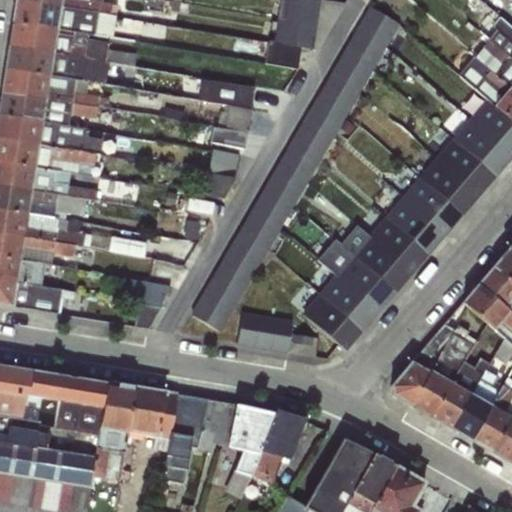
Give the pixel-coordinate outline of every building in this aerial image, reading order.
[(86,35),(93,36),(96,13),(61,7),(22,0),(13,0),(11,22),(57,30),(86,35)] [(100,0),(22,0),(61,7),(96,13),(114,16),(116,5),(101,1),(100,0)] [(304,45),(318,46),(322,0),(279,0),(273,63),(302,66),(304,45)] [(189,316),(225,336),(406,29),(371,10),(189,316)] [(511,31),(499,19),(492,26),(486,22),(478,31),(488,40),(511,60),(511,31)] [(86,35),(57,30),(11,22),(7,45),(54,53),(104,63),(133,67),(134,55),(106,49),(107,45),(85,40),(86,35)] [(511,60),(488,40),(473,58),(508,88),(511,91),(511,60)] [(86,83),(101,84),(104,63),(54,53),(7,45),(3,68),(50,76),(86,83)] [(511,122),(511,91),(508,88),(473,58),(457,76),(493,106),(511,122)] [(86,83),(50,76),(3,68),(0,89),(0,90),(46,99),(97,108),(99,97),(85,94),(86,83)] [(220,141),(252,142),(255,80),(203,78),(202,100),(222,101),(220,141)] [(97,108),(46,99),(0,90),(0,114),(43,122),(67,126),(68,115),(95,119),(97,108)] [(511,156),(511,154),(511,122),(493,106),(476,126),(511,156)] [(94,156),(99,156),(102,141),(85,137),(86,130),(67,126),(43,122),(0,114),(0,138),(39,145),(94,156)] [(494,175),(511,156),(476,126),(459,145),(494,175)] [(94,156),(39,145),(0,138),(0,161),(35,168),(68,174),(71,163),(92,167),(94,156)] [(477,195),(494,175),(459,145),(442,165),(477,195)] [(207,191),(234,195),(240,152),(214,148),(207,191)] [(68,174),(35,168),(0,161),(0,185),(32,191),(94,201),(95,191),(67,185),(68,174)] [(460,214),(477,195),(442,165),(425,184),(460,214)] [(443,234),(460,214),(425,184),(408,204),(443,234)] [(94,201),(32,191),(0,185),(0,209),(28,214),(52,218),(53,211),(91,217),(94,201)] [(426,253),(443,234),(408,204),(391,223),(426,253)] [(52,218),(28,214),(0,209),(0,232),(24,237),(83,247),(85,234),(66,229),(66,221),(52,218)] [(409,273),(426,253),(391,223),(374,243),(409,273)] [(83,247),(24,237),(0,232),(0,256),(21,260),(81,269),(83,247)] [(393,292),(409,273),(374,243),(357,262),(393,292)] [(511,252),(508,249),(492,267),(511,284),(511,252)] [(21,260),(0,256),(0,281),(15,285),(21,260)] [(150,323),(153,303),(171,306),(178,263),(156,259),(153,280),(137,277),(134,296),(144,298),(140,321),(150,323)] [(376,312),(393,292),(357,262),(341,281),(376,312)] [(511,284),(492,267),(478,284),(511,314),(511,284)] [(15,285),(0,281),(0,305),(12,307),(15,285)] [(359,331),(376,312),(341,281),(324,301),(359,331)] [(511,314),(478,284),(461,303),(484,324),(493,331),(503,338),(493,359),(503,365),(511,352),(511,314)] [(60,291),(15,285),(12,307),(56,314),(60,291)] [(342,351),(359,331),(324,301),(307,320),(342,351)] [(241,344),(291,350),(295,316),(244,311),(241,344)] [(409,406),(452,330),(442,323),(389,386),(390,395),(409,406)] [(493,331),(484,324),(475,337),(429,418),(448,429),(484,371),(487,366),(477,359),(493,331)] [(452,330),(409,406),(429,418),(475,337),(457,325),(452,330)] [(0,392),(27,397),(32,370),(0,364),(0,392)] [(27,397),(23,422),(98,435),(107,382),(32,370),(27,397)] [(484,371),(448,429),(471,441),(498,392),(490,386),(495,378),(484,371)] [(498,392),(471,441),(490,452),(511,411),(511,383),(506,379),(498,392)] [(128,433),(134,386),(107,382),(98,435),(92,478),(118,482),(128,433)] [(134,386),(128,433),(151,437),(164,392),(148,389),(134,386)] [(27,397),(0,392),(0,418),(23,422),(27,397)] [(164,392),(151,437),(151,449),(164,452),(161,480),(182,484),(189,447),(209,451),(212,445),(225,448),(234,405),(164,392)] [(249,478),(273,412),(234,405),(225,448),(240,451),(224,492),(239,499),(249,478)] [(273,412),(249,478),(270,483),(280,459),(286,461),(304,418),(275,409),(273,412)] [(511,411),(490,452),(509,463),(511,458),(511,411)] [(23,422),(0,418),(0,503),(54,511),(84,511),(92,478),(98,435),(23,422)] [(339,511),(371,454),(341,439),(302,506),(286,497),(275,511),(339,511)] [(371,454),(339,511),(368,511),(395,466),(371,454)] [(395,466),(368,511),(420,511),(421,511),(418,509),(426,495),(421,492),(425,482),(395,466)]
